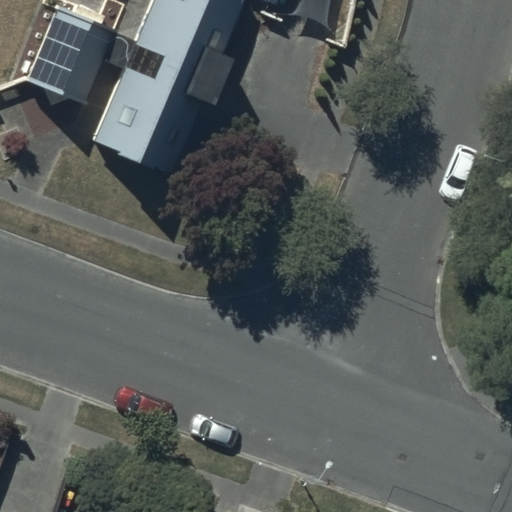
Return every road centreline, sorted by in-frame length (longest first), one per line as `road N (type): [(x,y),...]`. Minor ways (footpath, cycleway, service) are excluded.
road 1 (residential): [(330,414),(472,0)]
road 2 (tertiary): [(0,289),(330,414)]
road 3 (tertiary): [(330,414),(511,491)]
